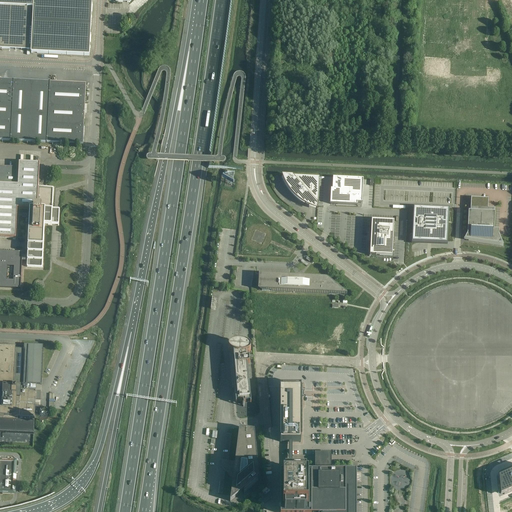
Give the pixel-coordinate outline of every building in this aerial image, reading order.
[(0,0),(0,48),(32,50),(33,22),(34,0),(0,0)] [(91,0),(34,0),(33,22),(32,50),(32,53),(89,56),(90,49),(91,46),(90,46),(90,36),(91,36),(91,33),(90,33),(91,18),(92,18),(92,15),(91,15),(92,5),(93,5),(93,2),(92,2),(91,0)] [(11,81),(0,80),(0,100),(10,101),(11,81)] [(8,141),(26,142),(28,114),(30,82),(11,81),(10,101),(9,121),(8,141)] [(26,142),(44,143),(45,123),(48,83),(30,82),(28,114),(26,142)] [(48,83),(45,123),(64,124),(84,125),(85,105),(86,84),(48,83)] [(0,100),(0,120),(9,121),(10,101),(0,100)] [(0,140),(8,141),(9,121),(0,120),(0,140)] [(44,143),(64,144),(83,145),(84,125),(64,124),(45,123),(44,143)] [(27,267),(27,268),(42,268),(44,225),(58,226),(59,226),(59,225),(60,211),(59,210),(52,210),(54,189),(53,189),(53,188),(38,188),(39,164),(19,163),(18,171),(0,169),(0,237),(16,239),(17,209),(30,209),(27,256),(27,262),(27,267)] [(319,178),(282,176),(283,179),(284,182),(286,186),(289,190),(290,193),(292,195),(296,198),(300,202),(304,204),(308,207),(311,208),(317,210),(317,205),(315,202),(318,202),(319,178)] [(331,190),(330,204),(357,205),(357,203),(362,203),(363,180),(333,178),(332,190),(331,190)] [(467,235),(464,240),(469,241),(478,242),(502,246),(500,241),(498,236),(498,231),(494,231),(495,209),(488,209),(487,209),(488,199),(471,199),(470,208),(469,234),(467,234),(467,235)] [(413,235),(412,242),(446,243),(447,236),(448,214),(448,210),(414,208),(414,212),(413,235)] [(369,257),(370,257),(370,256),(392,257),(393,222),(371,221),(370,241),(369,257)] [(0,287),(20,289),(20,290),(21,290),(22,261),(27,262),(27,256),(22,256),(22,251),(22,252),(0,250),(0,287)] [(259,275),(258,290),(262,291),(337,294),(347,295),(335,285),(332,283),(329,280),(328,280),(327,279),(326,279),(325,279),(324,278),(302,277),(301,277),(301,276),(300,276),(299,276),(299,277),(262,275),(259,275)] [(238,402),(242,401),(244,401),(244,403),(250,402),(250,404),(251,404),(248,365),(249,365),(249,358),(246,358),(245,354),(246,354),(247,353),(248,353),(249,353),(249,352),(250,351),(251,350),(251,349),(250,348),(250,347),(249,347),(249,346),(248,345),(247,345),(245,344),(244,344),(243,343),(242,343),(240,343),(239,343),(238,343),(237,343),(236,343),(235,343),(234,343),(232,344),(231,344),(230,345),(229,345),(229,346),(228,347),(228,348),(228,349),(229,350),(230,351),(230,352),(231,352),(232,353),(233,353),(234,359),(233,360),(233,359),(232,359),(236,404),(236,398),(237,398),(238,402)] [(0,432),(6,432),(7,432),(10,433),(11,433),(18,433),(25,433),(26,433),(33,434),(33,433),(34,426),(34,422),(34,415),(34,414),(35,407),(34,407),(34,404),(32,404),(32,402),(33,402),(33,399),(36,400),(40,400),(40,392),(36,392),(33,391),(29,391),(28,391),(28,385),(28,384),(36,384),(41,385),(43,346),(29,346),(24,345),(24,349),(15,349),(0,347),(0,432)] [(282,388),(280,388),(280,407),(280,442),(301,442),(301,416),(299,416),(299,407),(299,389),(282,389),(282,388)] [(239,429),(238,434),(231,496),(230,502),(243,490),(244,494),(258,482),(254,435),(255,435),(254,431),(239,429)] [(0,493),(15,494),(16,472),(17,461),(17,460),(14,460),(0,459),(0,493)] [(288,470),(280,470),(280,511),(356,511),(357,492),(357,467),(314,467),(305,467),(305,470),(295,470),(288,470)] [(511,472),(502,476),(498,478),(500,497),(504,495),(511,491),(511,472)]
